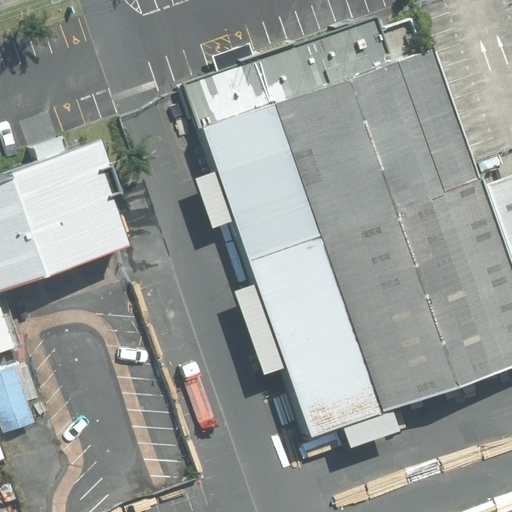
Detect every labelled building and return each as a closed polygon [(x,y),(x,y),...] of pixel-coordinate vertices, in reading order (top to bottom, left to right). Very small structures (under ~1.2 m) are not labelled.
[(401,12),(201,81),(326,438),(511,372),(511,228),(495,180),(432,0),(401,12)] [(93,152),(0,184),(0,305),(131,260),(93,152)] [(511,174),(495,180),(511,228),(511,174)] [(11,456),(22,487),(78,468),(66,433),(86,426),(70,379),(77,376),(59,325),(0,344),(0,401),(18,453),(11,456)] [(178,420),(142,435),(159,478),(195,464),(178,420)] [(151,511),(160,508),(152,489),(96,511),(151,511)]
